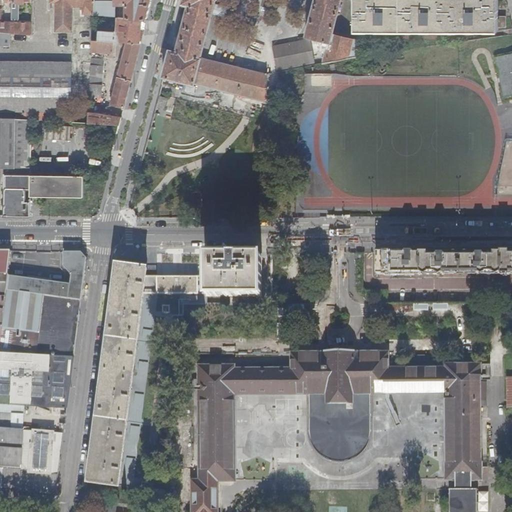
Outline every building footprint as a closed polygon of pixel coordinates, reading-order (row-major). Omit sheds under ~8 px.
[(11,2),(11,0),(0,0),(0,33),(11,34),(11,23),(0,22),(0,4),(4,4),(4,2),(11,2)] [(31,3),(31,0),(11,0),(11,2),(11,23),(11,34),(31,36),(31,21),(18,20),(18,4),(23,4),(23,3),(31,3)] [(93,14),(94,1),(94,0),(49,0),(49,2),(52,2),(55,2),(55,8),(55,31),(73,32),(73,7),(81,7),(84,7),(83,13),(93,14)] [(115,0),(115,2),(94,1),(93,14),(93,16),(115,17),(115,5),(126,6),(125,18),(147,20),(151,0),(115,0)] [(167,63),(164,77),(194,85),(195,83),(268,101),(268,75),(202,59),(213,13),(226,16),(228,8),(215,5),(217,0),(219,1),(219,0),(183,0),(182,5),(189,7),(177,52),(171,51),(167,63)] [(274,0),(259,0),(257,10),(271,14),(274,0)] [(316,0),(307,36),(330,42),(331,42),(333,35),(342,0),(316,0)] [(510,29),(510,18),(503,18),(503,0),(356,0),(356,16),(355,16),(355,23),(357,23),(357,31),(502,31),(502,28),(510,29)] [(144,32),(147,20),(125,18),(117,18),(117,31),(115,33),(98,32),(97,41),(113,42),(115,42),(126,43),(141,44),(144,32)] [(0,46),(11,47),(11,34),(0,33),(0,46)] [(324,64),(361,57),(358,41),(333,35),(331,42),(330,42),(324,64)] [(97,41),(91,40),(91,45),(91,52),(112,53),(113,42),(97,41)] [(139,49),(141,44),(126,43),(118,75),(115,74),(114,77),(117,77),(115,87),(110,86),(107,98),(107,100),(109,103),(111,104),(111,105),(124,108),(129,89),(129,87),(135,66),(139,49)] [(511,54),(495,59),(500,78),(503,77),(504,83),(501,84),(504,97),(511,95),(511,54)] [(103,59),(90,59),(90,63),(90,65),(90,70),(90,73),(89,84),(89,97),(102,97),(104,63),(103,63),(103,59)] [(31,120),(71,123),(71,63),(0,61),(0,118),(22,120),(31,120)] [(304,86),(331,86),(331,74),(304,74),(304,86)] [(167,99),(159,97),(156,108),(164,110),(167,99)] [(511,100),(498,104),(506,141),(511,139),(511,100)] [(120,122),(121,118),(92,113),(92,110),(88,110),(88,124),(119,126),(120,122)] [(5,217),(30,217),(30,202),(25,202),(25,199),(25,190),(30,190),(30,176),(31,120),(22,120),(0,118),(0,166),(9,167),(10,175),(5,175),(5,217)] [(70,141),(71,127),(45,126),(44,140),(70,141)] [(511,140),(503,140),(503,177),(511,177),(511,140)] [(84,176),(30,176),(30,190),(30,197),(40,197),(84,197),(84,176)] [(0,274),(9,275),(12,252),(0,251),(0,274)] [(86,261),(78,252),(63,252),(63,267),(71,276),(70,284),(63,283),(63,286),(15,280),(16,277),(9,276),(6,294),(2,324),(0,340),(0,353),(33,356),(74,358),(86,261)] [(511,252),(501,252),(501,255),(484,255),(484,254),(473,254),(473,255),(449,255),(449,254),(438,254),(438,255),(421,255),(421,252),(377,252),(377,276),(378,276),(378,274),(384,274),(384,275),(413,275),(421,275),(441,274),(444,274),(444,273),(478,273),(478,274),(481,274),(500,274),(500,275),(510,275),(510,274),(511,273),(511,252)] [(183,315),(183,305),(207,304),(207,303),(207,297),(262,297),(262,255),(238,255),(238,253),(231,253),(231,255),(207,255),(207,260),(207,277),(146,277),(147,268),(117,264),(97,417),(88,483),(119,487),(149,491),(150,483),(172,316),(183,315)] [(0,294),(6,294),(9,276),(9,275),(0,274),(0,294)] [(377,288),(377,290),(377,304),(388,304),(388,290),(378,290),(378,288),(377,288)] [(217,511),(217,482),(235,481),(235,462),(235,403),(235,395),(254,395),(292,395),(303,395),(308,395),(309,399),(309,402),(309,412),(309,415),(309,430),(309,434),(309,438),(311,444),(314,449),(316,452),(319,454),(322,457),(327,460),(330,461),(331,461),(334,462),(338,463),(343,463),(348,462),(349,462),(351,461),(353,460),(358,457),(361,454),(363,452),(366,450),(368,446),(370,442),(371,438),(371,434),(372,430),(372,415),(372,412),(372,402),(372,399),(372,394),(378,394),(389,394),(445,394),(445,400),(445,455),(445,480),(452,480),(452,490),(449,490),(449,511),(478,511),(478,490),(475,490),(475,480),(481,480),(481,455),(481,400),(481,377),(481,364),(467,364),(455,364),(445,364),(445,368),(442,368),(441,367),(431,367),(428,368),(423,368),(422,367),(412,367),(410,368),(405,368),(402,367),(393,367),(391,369),(389,369),(389,353),(371,353),(358,353),(358,351),(322,351),(322,353),(308,353),(291,353),(292,364),(292,369),(290,369),(287,368),(278,368),(276,369),(271,369),(269,368),(258,368),(256,369),(252,369),(249,368),(239,368),(237,369),(235,369),(235,366),(219,366),(208,366),(199,366),(199,403),(199,463),(199,481),(192,481),(192,485),(192,511),(217,511)] [(0,404),(67,408),(74,358),(33,356),(0,353),(0,404)] [(66,415),(67,408),(0,404),(0,410),(11,412),(25,412),(66,415)] [(0,428),(7,429),(23,431),(24,431),(25,412),(11,412),(0,410),(0,428)] [(5,466),(4,490),(18,491),(20,472),(23,431),(7,429),(5,466)] [(51,474),(58,475),(63,438),(64,434),(24,431),(21,472),(33,473),(51,474)] [(20,472),(18,491),(51,494),(56,489),(58,475),(51,474),(33,473),(21,472),(20,472)]
